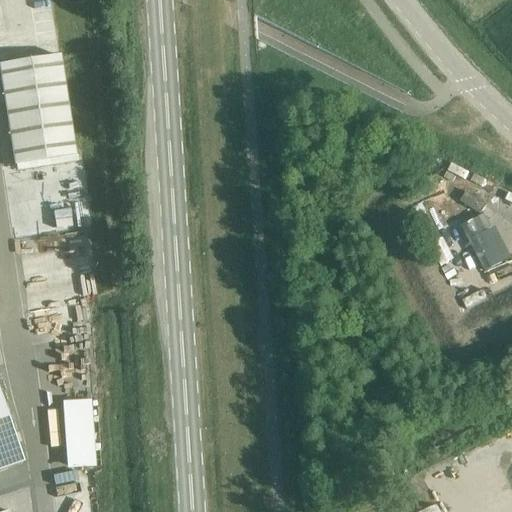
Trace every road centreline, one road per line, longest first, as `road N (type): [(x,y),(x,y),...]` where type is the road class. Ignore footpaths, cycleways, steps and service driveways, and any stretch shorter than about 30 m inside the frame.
road 1 (secondary): [(159,0),(189,511)]
road 2 (tertiary): [(511,118),(467,82),(398,0)]
